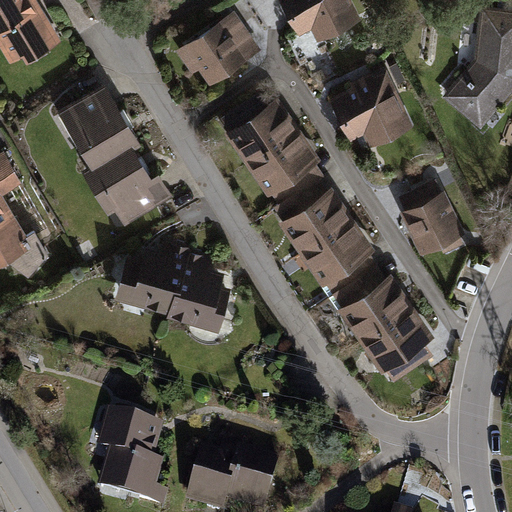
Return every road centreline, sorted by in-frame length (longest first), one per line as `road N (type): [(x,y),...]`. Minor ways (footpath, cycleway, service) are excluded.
road 1 (residential): [(477,440),(398,430),(331,372),(121,41)]
road 2 (residential): [(511,283),(488,336),(477,440)]
